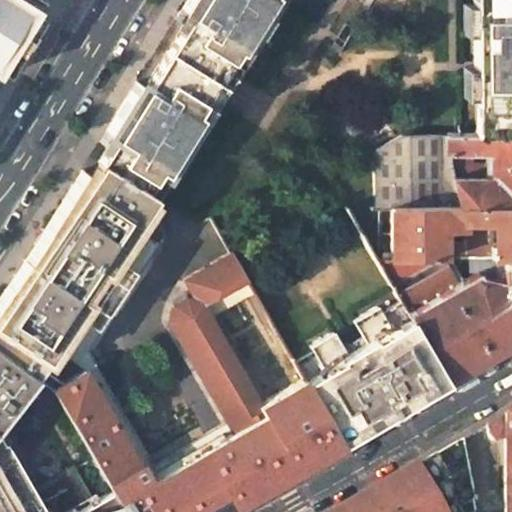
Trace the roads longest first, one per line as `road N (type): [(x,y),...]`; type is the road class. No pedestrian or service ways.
road 1 (residential): [(511,375),(277,511)]
road 2 (tertiary): [(0,189),(118,0)]
